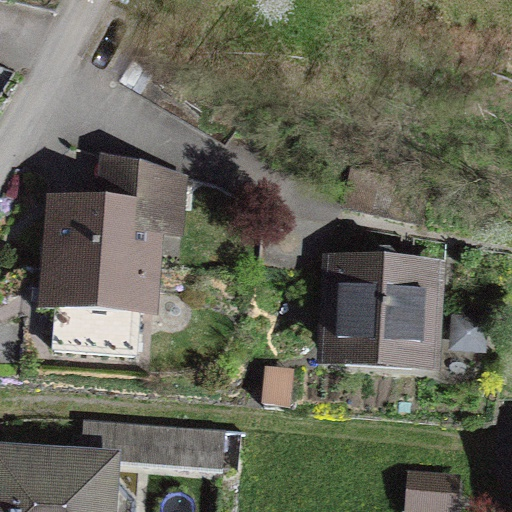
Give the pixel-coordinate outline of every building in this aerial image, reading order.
[(123,83),(175,113),(206,58),(155,28),(153,30),(123,83)] [(227,143),(258,89),(206,58),(175,113),(227,143)] [(144,234),(181,236),(185,180),(107,160),(102,220),(63,217),(63,223),(46,222),(40,310),(57,311),(54,351),(135,357),(144,234)] [(353,169),(345,209),(420,224),(428,184),(353,169)] [(371,261),(370,267),(352,266),(352,276),(341,276),(337,355),(420,360),(425,270),(396,269),(396,262),(389,253),(379,253),(371,261)] [(267,370),(263,408),(290,410),(293,372),(267,370)] [(85,422),(82,463),(220,473),(221,461),(222,432),(85,422)] [(0,511),(135,511),(136,504),(108,475),(108,468),(0,460),(0,511)] [(410,511),(450,511),(453,482),(413,479),(410,510),(410,511)]
